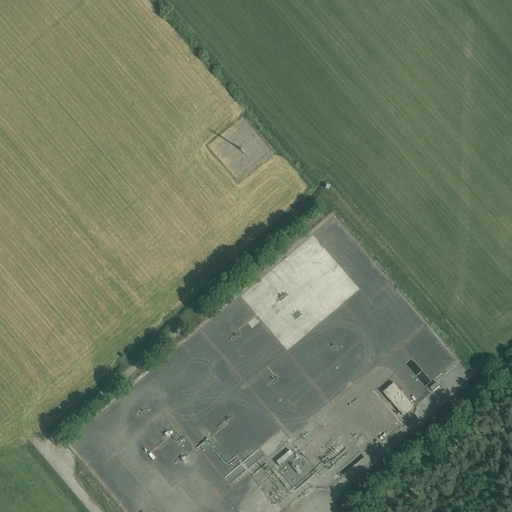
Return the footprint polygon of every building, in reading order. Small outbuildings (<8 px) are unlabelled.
[(254,328),(262,321),(257,316),(249,322),(254,328)] [(302,333),(311,327),(305,318),(279,336),(276,332),(276,333),(288,350),(298,343),(296,339),(303,334),(302,333)] [(417,365),(411,368),(420,381),(425,377),(417,365)] [(433,392),(439,387),(436,383),(430,388),(433,392)] [(402,415),(413,406),(394,384),(383,393),(402,415)] [(262,448),(269,457),(283,447),(276,438),(262,448)]
